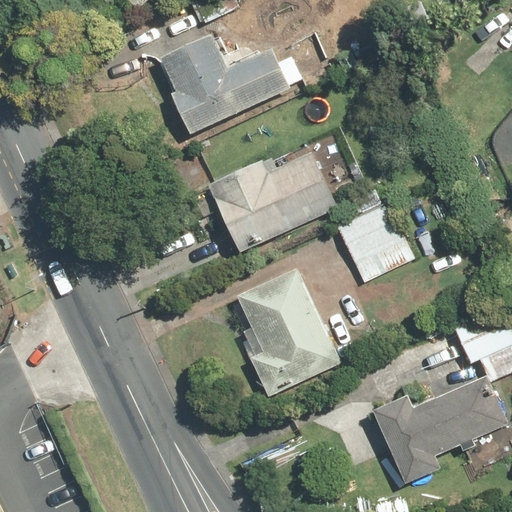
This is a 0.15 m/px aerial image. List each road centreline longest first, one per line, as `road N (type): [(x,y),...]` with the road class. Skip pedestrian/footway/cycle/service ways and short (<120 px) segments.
road 1 (tertiary): [(152,417),(0,103)]
road 2 (unknown): [(105,320),(0,384)]
